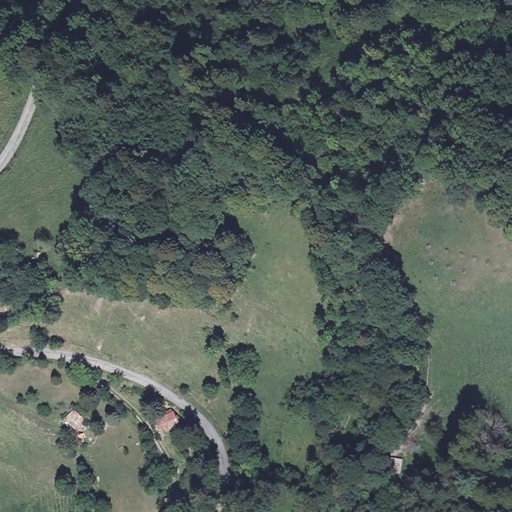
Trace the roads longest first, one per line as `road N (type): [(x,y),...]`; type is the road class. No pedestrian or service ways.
road 1 (unclassified): [(0,355),(47,356),(121,374),(194,419),(252,511)]
road 2 (unclassified): [(82,0),(0,163)]
